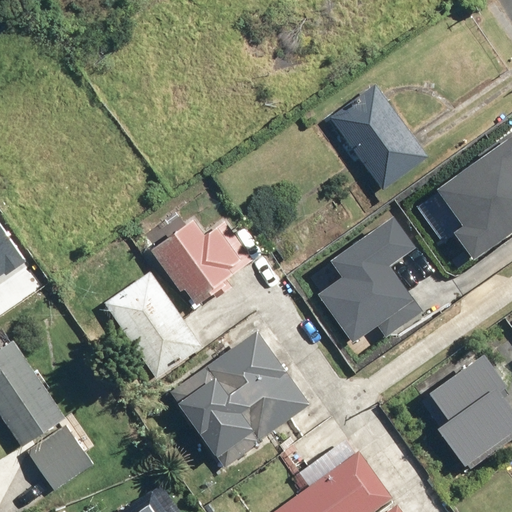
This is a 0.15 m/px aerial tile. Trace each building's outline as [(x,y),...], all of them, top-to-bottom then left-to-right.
[(53,0),(56,5),(60,10),(65,15),(66,16),(72,20),(79,22),(86,24),(94,24),(101,23),(108,21),(115,18),(121,13),(126,8),(130,1),(130,0),(53,0)] [(377,80),(331,114),(385,187),(431,153),(377,80)] [(511,132),(438,186),(465,223),(454,231),(475,259),(511,231),(511,132)] [(199,213),(156,246),(200,303),(255,261),(223,219),(210,229),(199,213)] [(347,279),(322,298),(352,339),(376,321),(387,337),(421,312),(386,264),(411,246),(392,221),(335,262),(347,279)] [(155,268),(107,301),(159,375),(207,342),(155,268)] [(176,394),(168,399),(219,472),(265,440),(262,436),(313,401),(261,325),(208,362),(210,365),(173,390),(176,394)] [(0,406),(27,446),(66,419),(68,418),(15,340),(0,350),(0,406)] [(437,393),(422,403),(469,469),(511,437),(511,389),(507,382),(511,378),(511,373),(491,343),(432,386),(437,393)] [(66,419),(27,446),(57,491),(97,464),(66,419)] [(367,511),(394,491),(349,432),(297,471),(308,486),(274,511),(367,511)] [(170,511),(154,488),(118,511),(170,511)] [(383,511),(408,511),(399,500),(383,511)]
